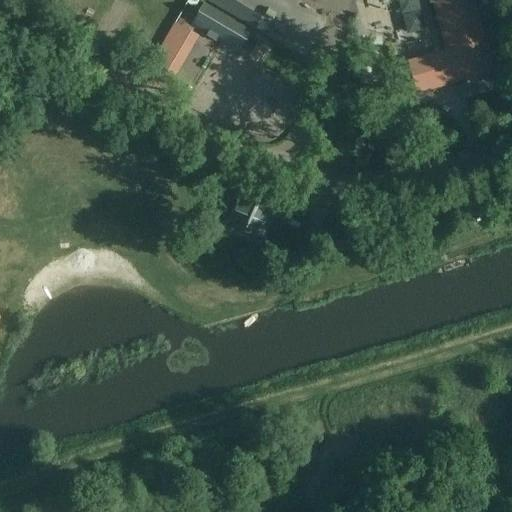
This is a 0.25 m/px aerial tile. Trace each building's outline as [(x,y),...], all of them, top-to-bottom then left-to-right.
[(432,0),(447,51),(407,62),(416,94),(494,72),(473,0),(432,0)] [(205,2),(190,26),(235,53),(250,28),(205,2)] [(304,32),(325,29),(322,3),(301,5),(304,32)] [(59,111),(60,139),(75,138),(75,110),(59,111)] [(38,156),(51,144),(31,122),(18,134),(38,156)] [(244,188),(230,221),(261,235),(271,211),(274,203),(275,201),(244,188)] [(274,203),(271,211),(277,214),(276,217),(298,226),(307,204),(285,195),(281,206),(274,203)] [(167,203),(168,224),(190,223),(188,201),(167,203)] [(219,233),(223,220),(208,217),(205,230),(219,233)] [(189,277),(209,258),(192,240),(172,259),(189,277)] [(261,249),(260,260),(278,261),(278,250),(261,249)]
